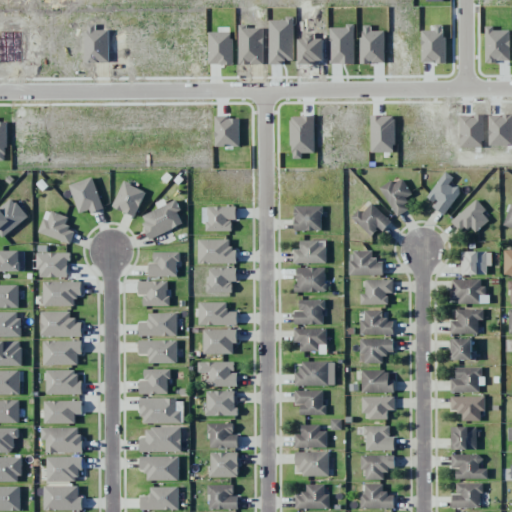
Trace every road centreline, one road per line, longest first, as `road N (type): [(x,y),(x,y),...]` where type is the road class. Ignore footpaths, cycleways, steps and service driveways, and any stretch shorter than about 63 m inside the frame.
road 1 (residential): [(0,94),(511,90)]
road 2 (residential): [(276,92),(277,511)]
road 3 (residential): [(109,245),(110,511)]
road 4 (residential): [(422,245),(422,511)]
